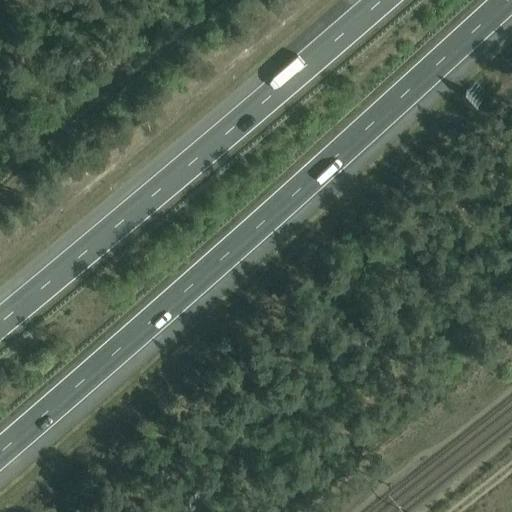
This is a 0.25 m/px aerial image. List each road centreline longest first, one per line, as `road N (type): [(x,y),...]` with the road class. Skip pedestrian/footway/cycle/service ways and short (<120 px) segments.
road 1 (motorway): [(0,453),(508,0)]
road 2 (motorway): [(382,0),(0,323)]
road 3 (track): [(218,0),(0,186)]
